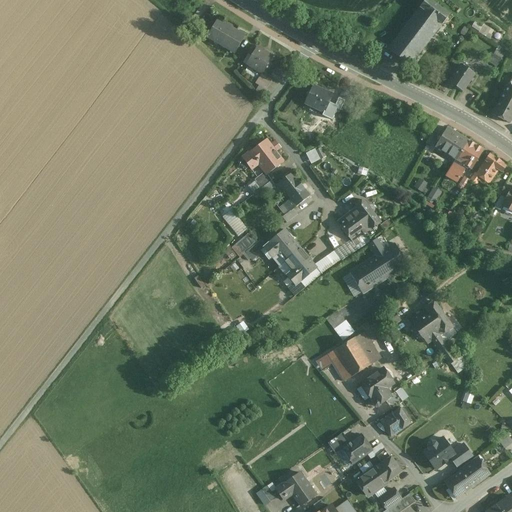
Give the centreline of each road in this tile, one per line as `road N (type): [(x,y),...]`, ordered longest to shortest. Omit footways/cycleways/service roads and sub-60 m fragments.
road 1 (residential): [(0,447),(261,114)]
road 2 (tertiary): [(511,150),(312,40)]
